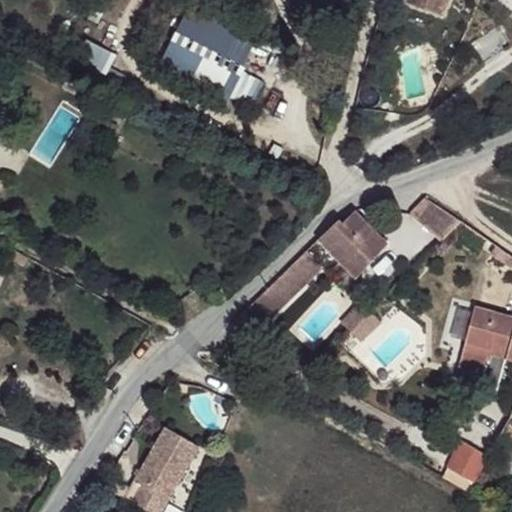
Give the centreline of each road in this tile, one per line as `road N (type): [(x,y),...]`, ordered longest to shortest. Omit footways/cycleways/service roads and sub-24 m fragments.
road 1 (tertiary): [(46,511),(133,372),(212,316),(337,206)]
road 2 (residential): [(337,206),(336,137),(377,0)]
road 3 (tertiary): [(337,206),(511,138)]
